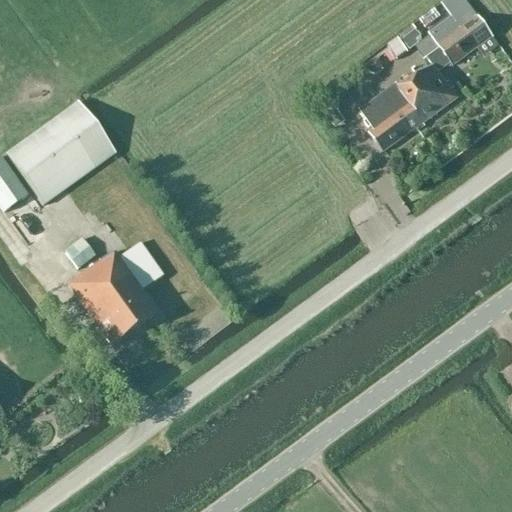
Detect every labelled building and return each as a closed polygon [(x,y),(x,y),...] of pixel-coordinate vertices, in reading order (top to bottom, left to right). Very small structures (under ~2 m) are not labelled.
[(440,50),(426,59),(433,68),(438,74),(450,65),(452,67),(492,38),(464,0),(446,0),(441,4),(451,18),(429,35),(431,37),(440,50)] [(369,64),(368,68),(372,73),(375,73),(380,70),(381,66),(379,61),(374,60),(369,64)] [(396,85),(360,112),(373,131),(368,135),(382,154),(456,99),(438,74),(433,68),(401,92),(396,85)] [(42,208),(115,157),(77,103),(5,156),(42,208)] [(0,159),(0,202),(5,210),(24,194),(0,159)] [(108,236),(122,253),(144,235),(130,218),(108,236)] [(81,242),(64,255),(77,272),(94,259),(81,242)] [(110,350),(158,315),(143,294),(163,280),(139,244),(118,260),(114,253),(66,289),(110,350)]
